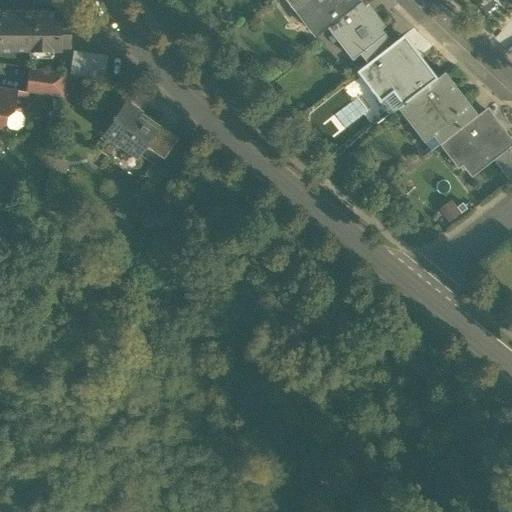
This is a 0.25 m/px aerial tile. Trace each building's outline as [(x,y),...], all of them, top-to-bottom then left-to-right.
[(288,0),(301,16),(305,13),(295,0),(288,0)] [(295,0),(305,13),(301,16),(315,34),(326,26),(354,5),(350,0),(295,0)] [(369,13),(359,0),(354,5),(326,26),(351,58),(359,52),(383,33),(384,33),(380,28),(384,25),(372,10),(369,13)] [(0,49),(61,50),(61,46),(70,46),(70,27),(61,27),(61,13),(57,9),(0,8),(0,49)] [(391,44),(383,33),(359,52),(367,62),(376,55),(391,44)] [(419,54),(403,34),(396,40),(412,60),(419,54)] [(412,60),(396,40),(391,44),(376,55),(392,76),(412,60)] [(108,54),(72,49),(69,73),(104,78),(108,54)] [(367,62),(359,68),(382,98),(392,91),(402,104),(436,77),(419,54),(412,60),(392,76),(376,55),(367,62)] [(26,91),(62,96),(66,72),(30,67),(26,91)] [(350,76),(382,119),(392,111),(382,98),(359,68),(350,76)] [(402,104),(428,138),(432,134),(469,105),(443,72),(436,77),(402,104)] [(0,123),(3,121),(5,113),(12,108),(15,90),(0,87),(0,123)] [(382,98),(392,111),(402,104),(392,91),(382,98)] [(107,157),(127,172),(140,154),(157,129),(138,116),(142,111),(125,99),(102,132),(117,142),(107,157)] [(432,134),(439,143),(444,140),(476,114),(469,105),(432,134)] [(444,140),(470,174),(491,158),(510,143),(484,109),(476,114),(444,140)] [(491,158),(506,177),(511,173),(511,144),(510,143),(491,158)] [(127,172),(137,178),(149,161),(140,154),(127,172)]
